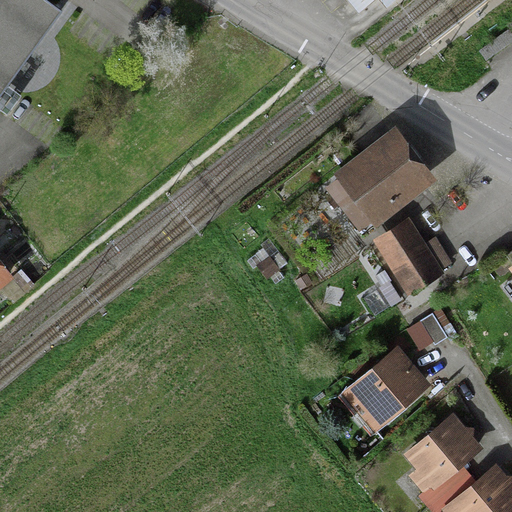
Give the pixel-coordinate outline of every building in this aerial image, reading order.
[(0,0),(0,94),(62,9),(49,0),(0,0)] [(361,228),(426,178),(390,136),(346,173),(359,190),(342,204),(361,228)] [(380,241),(409,288),(449,263),(433,239),(421,246),(407,224),(380,241)] [(432,312),(420,320),(435,345),(447,337),(432,312)] [(396,353),(355,388),(381,419),(423,383),(396,353)] [(467,474),(457,463),(476,447),(453,418),(437,431),(426,430),(425,441),(410,454),(434,482),(419,495),(428,507),(467,474)] [(467,474),(428,507),(432,511),(445,511),(450,509),(452,511),(503,511),(504,510),(511,503),(511,489),(495,469),(476,485),(467,474)]
